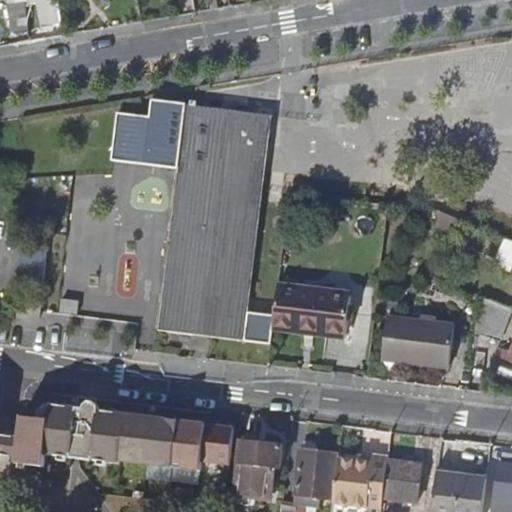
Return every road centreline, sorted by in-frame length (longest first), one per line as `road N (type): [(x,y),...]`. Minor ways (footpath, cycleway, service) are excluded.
road 1 (residential): [(0,358),(511,421)]
road 2 (residential): [(0,70),(415,0)]
